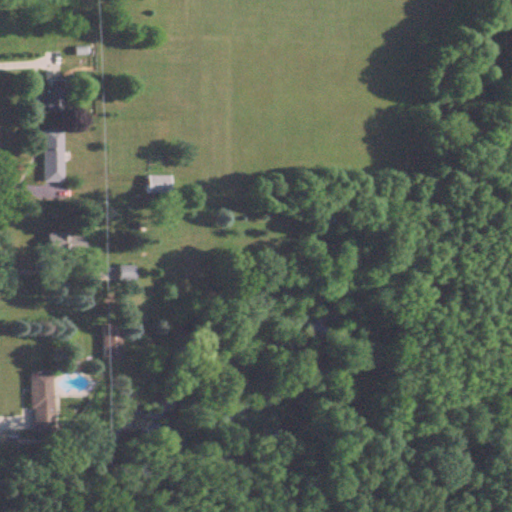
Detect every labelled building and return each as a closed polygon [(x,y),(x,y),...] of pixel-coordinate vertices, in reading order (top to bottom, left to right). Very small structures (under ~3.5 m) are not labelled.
[(38,110),(57,110),(57,80),(38,80),(38,110)] [(37,182),(58,182),(58,130),(37,130),(37,182)] [(163,194),(163,176),(140,176),(140,194),(163,194)] [(39,252),(75,252),(75,234),(39,234),(39,252)] [(102,282),(130,282),(130,266),(102,266),(102,282)] [(96,359),(113,359),(113,326),(96,326),(96,359)] [(25,372),(25,433),(47,432),(46,371),(25,372)]
